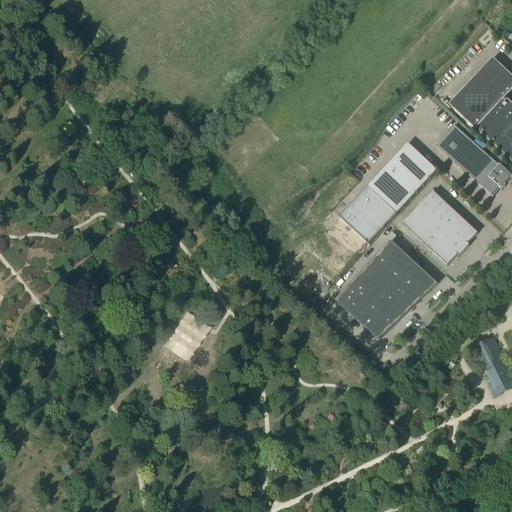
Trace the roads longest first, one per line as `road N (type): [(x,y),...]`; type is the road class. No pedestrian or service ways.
road 1 (track): [(511,396),(272,511)]
road 2 (unclassified): [(511,243),(407,343)]
